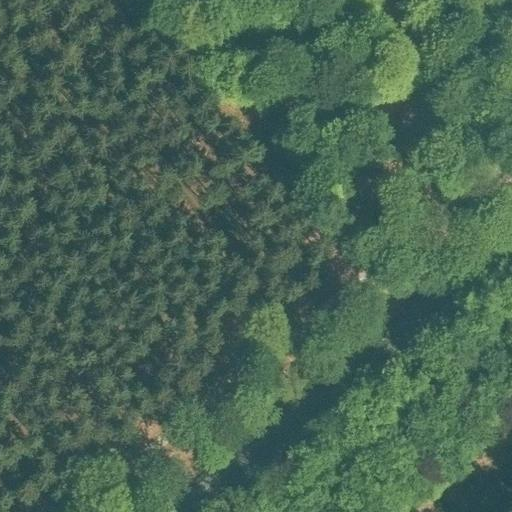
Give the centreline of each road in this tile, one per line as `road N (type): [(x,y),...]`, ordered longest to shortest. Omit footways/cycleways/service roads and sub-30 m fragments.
road 1 (primary): [(190,511),(511,251)]
road 2 (track): [(309,511),(511,346)]
